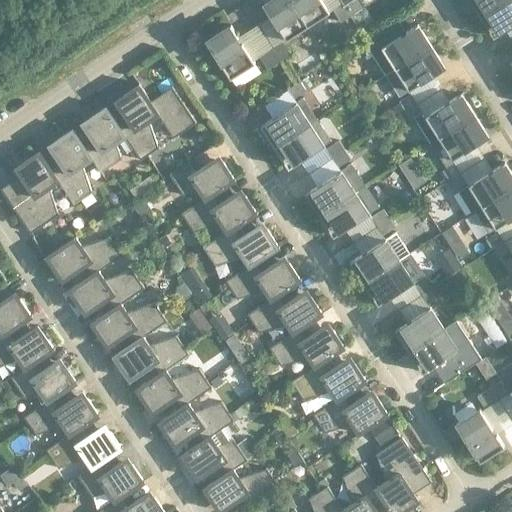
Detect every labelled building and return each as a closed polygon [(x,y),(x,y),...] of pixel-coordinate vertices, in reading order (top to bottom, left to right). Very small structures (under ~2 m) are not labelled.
[(308,26),(291,0),(269,0),(264,4),(272,16),(275,14),(278,19),(275,21),(287,40),(308,26)] [(291,0),(308,26),(330,12),(322,0),(291,0)] [(340,0),(343,3),(351,16),(365,7),(360,0),(340,0)] [(470,0),(480,14),(503,0),(470,0)] [(511,24),(511,0),(503,0),(480,14),(494,36),(506,29),(504,26),(509,22),(511,26),(511,24)] [(351,16),(343,3),(333,9),(341,22),(351,16)] [(403,38),(401,35),(382,47),(396,68),(432,46),(418,24),(406,32),(408,35),(403,38)] [(255,63),(243,43),(238,46),(234,40),(239,37),(231,25),(207,40),(231,78),(255,63)] [(291,54),(283,41),(274,47),(282,60),(291,54)] [(445,67),(432,46),(396,68),(386,75),(399,96),(429,78),(427,75),(432,72),(434,75),(445,67)] [(282,60),(274,47),(260,56),(268,69),(282,60)] [(288,89),(294,98),(307,90),(301,80),(288,89)] [(139,85),(123,96),(116,100),(131,123),(122,129),(121,129),(125,136),(140,160),(160,147),(159,146),(158,147),(149,120),(158,114),(174,138),(197,122),(173,87),(151,101),(140,83),(139,84),(139,85)] [(418,103),(412,93),(399,101),(405,111),(418,103)] [(462,93),(450,101),(452,104),(447,107),(445,104),(426,116),(439,138),(475,115),(462,93)] [(261,125),(275,146),(318,119),(303,97),(278,114),(280,117),(275,120),(273,117),(261,125)] [(424,112),(418,103),(405,111),(411,120),(424,112)] [(106,107),(90,118),(83,123),(98,145),(89,151),(88,151),(92,158),(91,158),(101,173),(123,158),(122,157),(121,158),(116,142),(125,136),(121,129),(122,129),(106,106),(105,106),(106,107)] [(489,137),(475,115),(439,138),(453,159),(472,147),(470,144),(475,141),(477,144),(489,137)] [(331,140),(318,119),(275,146),(289,168),(301,160),(299,157),(304,154),(306,157),(331,140)] [(73,130),(57,140),(50,145),(64,167),(55,173),(55,174),(59,180),(58,181),(74,204),(93,191),(92,190),(92,191),(83,164),(91,158),(92,158),(88,151),(89,151),(73,128),(72,129),(73,130)] [(326,148),(333,157),(345,149),(339,140),(326,148)] [(200,188),(206,197),(206,198),(214,193),(214,194),(236,179),(236,178),(234,179),(219,156),(198,170),(192,160),(214,146),(214,145),(160,180),(173,199),(174,198),(173,197),(200,188)] [(352,158),(345,149),(333,157),(339,167),(352,158)] [(39,152),(23,162),(17,167),(21,174),(1,188),(31,233),(60,214),(59,213),(58,213),(50,186),(58,181),(59,180),(55,174),(55,173),(40,150),(39,151),(39,152)] [(462,172),(456,162),(443,170),(449,180),(462,172)] [(511,173),(505,162),(493,170),(495,173),(490,176),(488,173),(459,191),(473,213),(511,188),(511,173)] [(351,163),(341,170),(323,182),(325,185),(320,188),(318,185),(306,193),(320,214),(365,184),(351,163)] [(468,181),(462,172),(449,180),(455,189),(468,181)] [(147,191),(158,184),(151,173),(140,180),(147,191)] [(379,206),(365,184),(320,214),(334,236),(346,228),(344,225),(349,222),(351,225),(369,213),(379,206)] [(511,188),(473,213),(487,234),(511,218),(511,188)] [(256,212),(241,189),(220,203),(214,194),(214,193),(206,198),(206,197),(182,213),(195,232),(196,232),(195,231),(221,221),(228,231),(228,232),(235,227),(236,227),(258,213),(257,211),(256,212)] [(100,201),(89,209),(96,220),(107,212),(100,201)] [(384,208),(371,217),(377,226),(390,217),(384,208)] [(396,227),(390,217),(377,226),(383,235),(396,227)] [(278,246),(263,223),(242,236),(236,227),(235,227),(228,232),(228,231),(204,246),(216,266),(218,265),(217,264),(243,255),(250,264),(250,265),(257,260),(258,261),(280,246),(279,245),(278,246)] [(48,257),(58,272),(63,280),(84,265),(91,274),(91,275),(98,270),(99,270),(122,255),(109,236),(108,236),(109,237),(83,247),(76,237),(90,228),(90,227),(46,256),(47,257),(48,257)] [(505,240),(499,231),(486,240),(492,249),(505,240)] [(396,232),(386,239),(367,251),(369,254),(364,257),(362,254),(351,261),(365,283),(400,260),(410,253),(396,232)] [(165,247),(171,243),(166,235),(160,239),(165,247)] [(511,250),(505,240),(492,249),(498,258),(511,250)] [(300,279),(285,256),(264,270),(258,261),(257,260),(250,265),(250,264),(226,280),(238,299),(240,299),(239,298),(265,288),(271,298),(272,298),(279,294),(280,294),(302,280),(301,278),(300,279)] [(449,275),(461,267),(456,259),(443,267),(449,275)] [(414,281),(400,260),(365,283),(379,304),(390,297),(389,294),(394,290),(396,293),(414,281)] [(193,266),(181,274),(200,303),(212,295),(193,266)] [(105,280),(99,270),(98,270),(91,275),(91,274),(69,289),(69,290),(70,290),(86,313),(107,298),(113,307),(113,308),(121,303),(121,304),(145,288),(132,269),(131,269),(131,270),(105,280)] [(157,279),(152,273),(142,280),(147,286),(157,279)] [(429,277),(416,285),(422,294),(435,286),(429,277)] [(0,329),(3,334),(3,335),(11,330),(33,315),(32,314),(31,315),(16,292),(0,302),(0,289),(11,282),(10,281),(0,287),(0,329)] [(441,295),(435,286),(422,294),(428,304),(441,295)] [(322,313),(307,290),(286,303),(280,294),(279,294),(272,298),(271,298),(248,313),(260,333),(261,332),(261,331),(287,322),(293,331),(294,332),(301,327),(301,328),(324,313),(323,312),(322,313)] [(128,313),(121,304),(121,303),(113,308),(113,307),(91,322),(92,324),(93,323),(108,346),(129,331),(136,341),(143,336),(144,337),(167,321),(154,302),(153,302),(154,303),(128,313)] [(431,306),(430,307),(412,319),(414,322),(409,325),(407,322),(395,330),(409,351),(445,328),(431,306)] [(511,317),(502,324),(509,336),(511,334),(511,317)] [(198,325),(203,333),(211,327),(206,319),(198,325)] [(217,328),(223,339),(235,331),(228,320),(217,328)] [(344,346),(329,323),(308,337),(301,328),(301,327),(294,332),(293,331),(270,347),(282,366),(283,365),(309,355),(315,365),(316,365),(323,361),(346,347),(345,345),(344,346)] [(54,348),(38,325),(17,339),(11,330),(3,335),(3,334),(0,335),(0,364),(19,358),(25,367),(26,368),(33,363),(55,348),(55,347),(54,348)] [(459,349),(445,328),(409,351),(423,372),(435,365),(433,362),(438,358),(440,361),(459,349)] [(236,333),(226,339),(242,363),(251,356),(236,333)] [(150,346),(144,337),(143,336),(136,341),(113,356),(114,357),(115,356),(131,379),(152,364),(158,374),(166,369),(166,370),(190,354),(177,335),(176,336),(150,346)] [(366,380),(351,356),(329,370),(323,361),(316,365),(315,365),(292,380),(304,400),(305,399),(305,398),(331,389),(337,398),(338,399),(345,394),(345,395),(368,380),(367,379),(366,380)] [(76,381),(61,358),(40,372),(33,363),(26,368),(25,367),(11,377),(26,398),(27,397),(26,397),(41,391),(48,400),(48,401),(55,396),(56,396),(78,381),(77,380),(76,381)] [(173,379),(166,370),(166,369),(158,374),(136,389),(137,390),(138,389),(153,412),(174,398),(180,407),(181,407),(188,402),(189,403),(212,387),(199,368),(198,369),(199,369),(173,379)] [(219,374),(211,380),(216,387),(224,381),(219,374)] [(501,380),(491,386),(500,399),(509,393),(501,380)] [(500,399),(491,386),(477,395),(486,408),(500,399)] [(388,413),(373,390),(351,404),(345,395),(345,394),(338,399),(337,398),(313,414),(326,433),(327,432),(353,422),(360,433),(390,413),(389,412),(388,413)] [(99,414),(83,391),(62,405),(56,396),(55,396),(48,401),(48,400),(24,416),(37,434),(38,434),(37,433),(64,424),(70,433),(71,434),(78,429),(100,414),(100,413),(99,414)] [(195,412),(189,403),(188,402),(181,407),(180,407),(158,422),(159,423),(160,422),(176,445),(197,431),(203,440),(211,435),(211,436),(235,420),(230,413),(222,401),(221,402),(195,412)] [(240,406),(230,413),(235,420),(245,413),(240,406)] [(505,446),(497,434),(493,437),(489,431),(493,428),(481,408),(457,423),(467,440),(470,441),(470,443),(470,444),(470,445),(481,461),(505,446)] [(371,427),(382,444),(398,433),(387,416),(371,427)] [(284,429),(289,437),(300,430),(294,422),(284,429)] [(121,447),(106,424),(85,439),(78,429),(71,434),(70,433),(47,449),(60,468),(61,467),(60,467),(86,457),(93,466),(93,467),(100,462),(101,463),(123,448),(122,446),(121,447)] [(203,440),(181,455),(182,456),(183,455),(198,478),(219,464),(225,473),(226,474),(233,469),(234,469),(248,459),(233,438),(232,439),(233,440),(217,445),(211,436),(211,435),(203,440)] [(386,481),(377,487),(381,494),(380,494),(392,511),(401,511),(412,505),(407,498),(432,481),(402,436),(376,454),(377,455),(377,454),(386,481)] [(284,456),(291,467),(302,460),(295,449),(284,456)] [(144,480),(128,457),(107,472),(101,463),(100,462),(93,467),(93,466),(78,476),(93,497),(94,497),(93,496),(109,490),(115,500),(116,500),(123,495),(123,496),(145,481),(145,480),(144,480)] [(353,503),(344,509),(343,509),(345,511),(378,511),(371,500),(380,494),(381,494),(377,487),(362,463),(343,476),(343,477),(344,476),(353,503)] [(12,465),(0,473),(0,474),(7,485),(20,476),(12,465)] [(240,479),(234,469),(233,469),(226,474),(225,473),(203,488),(204,489),(205,488),(221,511),(242,497),(248,506),(239,511),(241,511),(279,486),(267,467),(266,468),(266,469),(240,479)] [(315,511),(345,511),(343,509),(344,509),(328,485),(309,498),(310,499),(311,499),(315,511)] [(165,511),(151,490),(129,505),(123,496),(123,495),(116,500),(115,500),(96,511),(165,511)]
